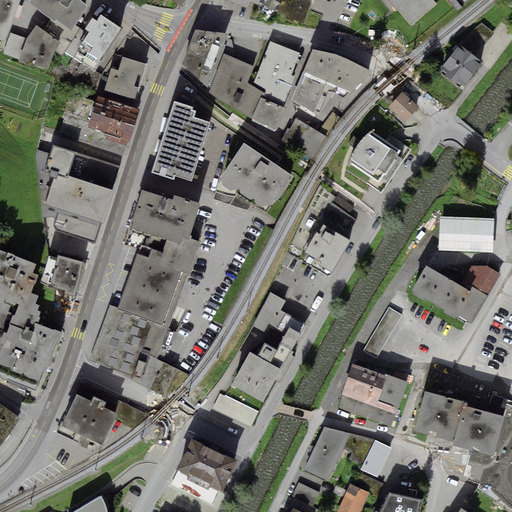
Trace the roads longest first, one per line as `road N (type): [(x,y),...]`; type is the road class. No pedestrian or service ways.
road 1 (secondary): [(69,362),(180,35)]
road 2 (residential): [(448,122),(370,234),(269,407)]
road 3 (residential): [(193,16),(350,49),(448,122)]
road 4 (residential): [(505,256),(430,256),(413,264),(321,421)]
road 5 (unknown): [(128,178),(210,201),(224,215),(224,248),(185,357)]
road 6 (residential): [(505,256),(505,285),(476,340),(437,346),(397,441)]
road 7 (residential): [(69,362),(191,423)]
